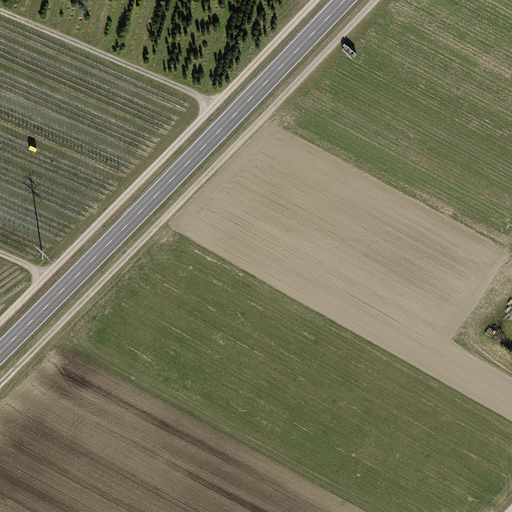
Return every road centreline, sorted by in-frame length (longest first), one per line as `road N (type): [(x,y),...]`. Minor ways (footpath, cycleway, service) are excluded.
road 1 (track): [(380,0),(0,386)]
road 2 (primary): [(0,353),(344,0)]
road 3 (track): [(0,323),(314,0)]
road 4 (track): [(0,12),(215,104)]
